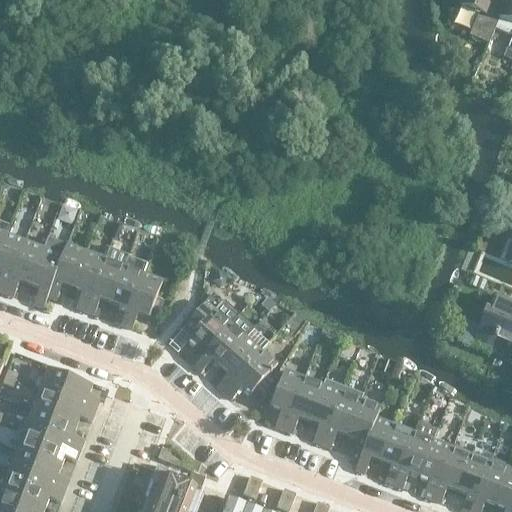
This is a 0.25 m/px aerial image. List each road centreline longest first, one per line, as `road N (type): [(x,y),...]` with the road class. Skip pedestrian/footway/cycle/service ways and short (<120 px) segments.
road 1 (unclassified): [(147,382),(235,455),(381,511)]
road 2 (unclassified): [(0,324),(147,382)]
road 3 (residential): [(99,511),(147,382)]
